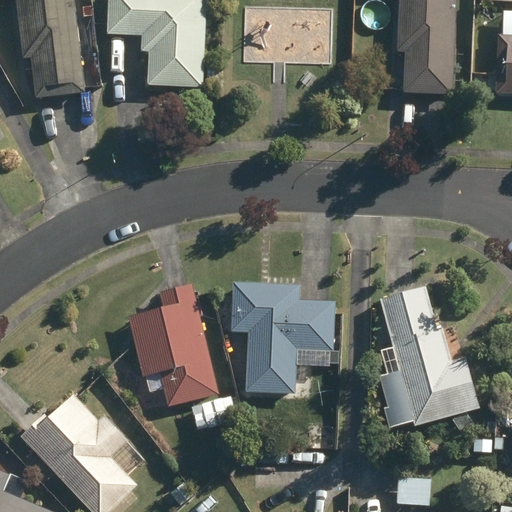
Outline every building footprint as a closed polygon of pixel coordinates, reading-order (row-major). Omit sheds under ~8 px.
[(17,0),(25,60),(31,60),(36,100),(85,94),(73,0),(17,0)] [(150,88),(204,91),(207,0),(108,0),(107,36),(141,38),(141,54),(151,54),(150,88)] [(403,95),(454,97),(456,0),(399,0),(398,55),(405,55),(403,95)] [(83,9),(84,19),(93,18),(93,8),(83,9)] [(511,37),(500,36),(497,95),(511,95),(511,37)] [(208,80),(220,81),(221,65),(209,64),(208,80)] [(250,415),(270,416),(271,394),(296,395),(297,376),(315,377),(316,352),(333,352),(335,304),(300,302),(301,288),(234,286),(232,334),(249,334),(247,393),(251,394),(250,415)] [(165,390),(170,411),(220,398),(192,287),(160,295),(164,311),(130,320),(145,378),(148,377),(152,393),(165,390)] [(380,302),(414,429),(481,412),(467,360),(452,364),(443,330),(437,332),(426,290),(380,302)] [(21,440),(89,511),(113,511),(137,489),(128,478),(145,461),(104,417),(99,423),(74,397),(48,422),(44,418),(21,440)] [(224,425),(227,440),(242,436),(232,398),(192,409),(198,432),(224,425)] [(496,451),(504,452),(504,440),(496,440),(496,451)] [(0,511),(47,511),(2,493),(9,476),(0,472),(0,511)] [(403,504),(431,504),(431,484),(403,484),(403,504)] [(171,496),(181,508),(194,497),(184,485),(171,496)]
